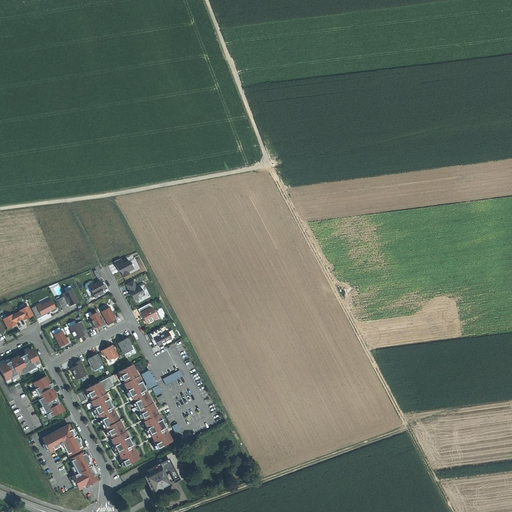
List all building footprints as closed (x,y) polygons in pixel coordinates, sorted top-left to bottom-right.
[(120,258),(114,261),(119,271),(120,271),(121,273),(123,277),(129,274),(127,272),(133,269),(128,261),(123,263),(120,258)] [(100,281),(89,287),(95,299),(103,294),(101,290),(100,288),(103,287),(100,281)] [(133,281),(126,285),(129,291),(136,288),(133,281)] [(139,286),(136,288),(129,291),(128,292),(129,294),(130,294),(131,296),(133,300),(138,298),(139,298),(144,295),(141,290),(139,286)] [(71,289),(62,294),(63,296),(56,300),(60,307),(67,304),(70,302),(72,305),(77,302),(71,289)] [(40,304),(31,308),(37,319),(36,318),(44,314),(51,310),(51,311),(52,311),(51,310),(55,308),(51,301),(41,306),(40,304)] [(148,304),(137,309),(141,316),(142,316),(143,318),(146,323),(148,322),(149,323),(152,321),(152,320),(154,319),(152,314),(154,313),(151,307),(150,308),(148,304)] [(32,316),(27,306),(19,311),(19,312),(15,314),(19,320),(23,318),(24,320),(26,319),(26,318),(27,317),(28,317),(28,318),(32,316)] [(111,321),(115,319),(109,308),(101,312),(108,325),(112,323),(111,321)] [(96,312),(89,316),(91,321),(90,321),(91,323),(93,326),(94,325),(95,328),(97,327),(98,328),(105,325),(102,318),(100,319),(96,312)] [(15,322),(19,320),(15,314),(11,316),(11,315),(3,319),(8,329),(12,326),(11,326),(12,325),(13,325),(14,325),(16,324),(15,322)] [(81,321),(69,327),(76,340),(80,337),(79,336),(83,334),(87,332),(81,321)] [(165,333),(161,327),(149,333),(153,340),(156,338),(159,345),(173,338),(169,331),(165,333)] [(65,338),(62,331),(53,335),(60,347),(64,345),(65,346),(71,343),(68,337),(65,338)] [(121,340),(117,342),(123,354),(132,349),(130,345),(131,344),(128,339),(127,339),(126,339),(121,341),(121,340)] [(106,348),(101,351),(103,356),(106,355),(108,360),(112,358),(113,359),(118,357),(115,351),(116,350),(113,349),(112,345),(106,348)] [(31,349),(24,353),(25,354),(19,358),(16,359),(15,358),(9,361),(9,362),(6,364),(5,363),(0,365),(0,368),(6,380),(11,378),(12,380),(18,377),(18,376),(21,374),(22,375),(35,368),(34,366),(36,365),(39,363),(31,349)] [(94,370),(103,365),(96,353),(93,355),(93,356),(88,359),(89,360),(91,365),(94,370)] [(76,362),(74,363),(75,366),(75,367),(71,369),(76,380),(87,374),(80,360),(76,362)] [(132,365),(118,372),(122,381),(136,373),(132,365)] [(149,370),(141,374),(148,389),(157,384),(149,370)] [(163,378),(166,385),(183,376),(180,370),(163,378)] [(138,376),(136,373),(122,381),(124,383),(138,376)] [(64,410),(60,403),(58,403),(55,397),(53,394),(55,393),(52,387),(51,387),(49,384),(50,383),(46,376),(32,383),(35,388),(33,390),(36,396),(37,396),(39,399),(38,400),(45,413),(47,411),(50,417),(64,410)] [(146,392),(138,376),(124,383),(123,384),(131,400),(132,400),(146,392)] [(86,400),(89,398),(103,391),(113,385),(109,377),(82,391),(86,400)] [(156,395),(162,393),(159,385),(152,388),(156,395)] [(89,398),(91,401),(105,394),(103,391),(89,398)] [(147,395),(146,392),(132,400),(134,402),(147,395)] [(98,417),(99,417),(113,410),(105,394),(91,401),(90,401),(98,417)] [(156,411),(147,395),(134,402),(142,419),(156,411)] [(101,420),(115,412),(113,410),(99,417),(101,420)] [(157,414),(156,411),(142,419),(144,421),(157,414)] [(123,429),(115,412),(101,420),(109,436),(123,429)] [(166,430),(157,414),(144,421),(143,422),(151,438),(166,430)] [(172,426),(176,433),(182,430),(178,423),(172,426)] [(68,424),(44,437),(43,441),(49,452),(60,446),(62,445),(65,451),(68,456),(82,449),(80,444),(77,439),(75,435),(74,435),(68,424)] [(109,436),(111,439),(125,431),(123,429),(109,436)] [(167,433),(166,430),(151,438),(153,441),(167,433)] [(139,458),(125,431),(111,439),(110,439),(124,466),(139,458)] [(172,441),(167,433),(153,441),(157,449),(172,441)] [(84,452),(70,459),(74,467),(77,474),(75,475),(69,478),(74,488),(77,486),(79,490),(97,480),(90,466),(91,465),(89,461),(86,456),(84,452)] [(146,470),(149,475),(161,468),(158,464),(146,470)] [(161,468),(149,475),(144,477),(153,494),(157,492),(167,486),(170,485),(161,468)]
